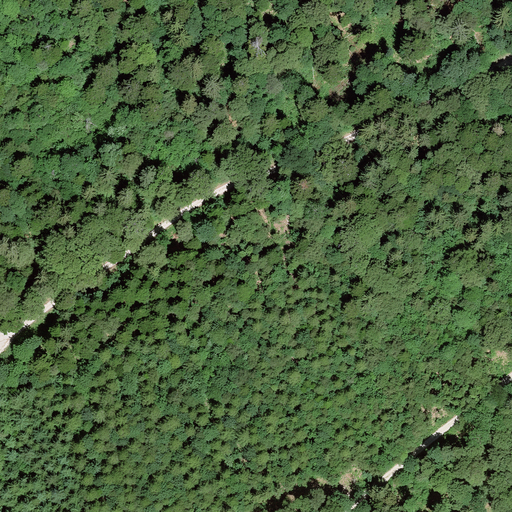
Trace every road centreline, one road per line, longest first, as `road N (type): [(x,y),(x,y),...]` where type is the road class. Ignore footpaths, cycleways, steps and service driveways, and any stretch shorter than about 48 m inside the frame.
road 1 (track): [(200,199),(511,66)]
road 2 (track): [(200,199),(0,339)]
road 3 (track): [(511,374),(343,511)]
